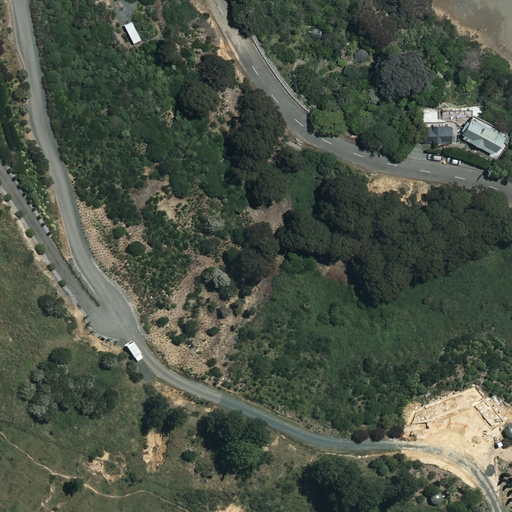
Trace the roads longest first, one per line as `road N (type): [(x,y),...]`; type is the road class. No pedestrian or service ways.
road 1 (track): [(20,0),(64,214),(95,277),(157,364),(194,389),(332,443),(438,443),(476,467),(496,511)]
road 2 (unclassified): [(214,0),(268,91),(300,124),(358,155),(511,195)]
